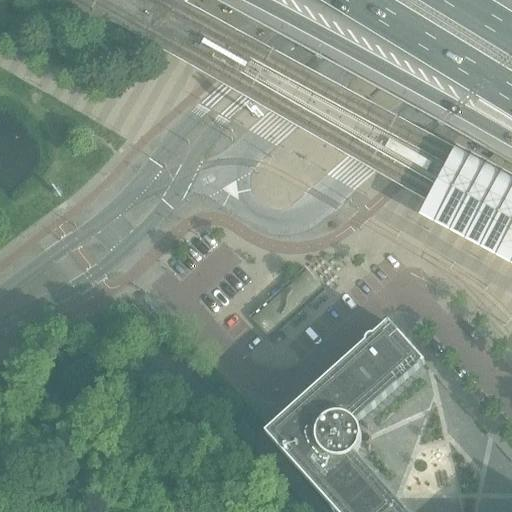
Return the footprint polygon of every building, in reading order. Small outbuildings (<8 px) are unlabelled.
[(221,0),(233,12),(240,6),(253,20),(274,0),(221,0)] [(511,104),(470,141),(511,165),(511,104)] [(345,114),(334,124),(340,131),(351,121),(345,114)] [(511,177),(456,147),(454,150),(427,203),(419,218),(511,268),(511,177)] [(270,340),(325,291),(305,269),(250,318),(270,340)] [(405,511),(404,510),(384,488),(355,456),(358,452),(360,448),(361,443),(362,439),(361,434),(359,430),(357,426),(422,367),(423,367),(425,365),(389,325),(266,436),(333,511),(405,511)]
